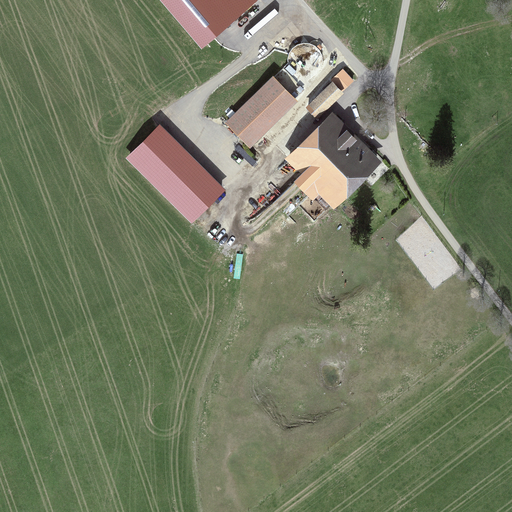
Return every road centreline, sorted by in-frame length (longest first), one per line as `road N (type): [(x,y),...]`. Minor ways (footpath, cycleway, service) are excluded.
road 1 (unclassified): [(511,322),(404,172),(385,93)]
road 2 (unclassified): [(298,0),(385,93)]
